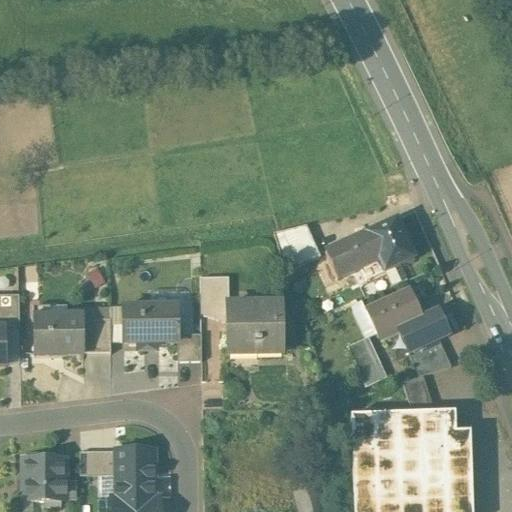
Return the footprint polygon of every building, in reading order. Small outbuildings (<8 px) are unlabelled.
[(397,222),(366,236),(366,237),(379,264),(391,291),(406,283),(406,282),(400,268),(415,262),(397,222)] [(290,232),(273,236),(286,276),(320,260),(306,228),(290,232)] [(331,252),(325,255),(337,283),(379,264),(366,237),(331,253),(331,252)] [(229,307),(228,278),(200,279),(200,309),(228,309),(228,307),(229,307)] [(409,294),(365,314),(378,341),(397,333),(421,321),(420,320),(409,294)] [(19,298),(0,298),(0,330),(3,330),(3,332),(19,333),(19,298)] [(281,355),(280,306),(229,307),(228,307),(228,309),(228,330),(229,356),(281,355)] [(179,307),(123,309),(124,344),(177,343),(180,343),(180,337),(179,307)] [(51,309),(34,309),(34,320),(35,320),(35,323),(51,323),(51,320),(51,309)] [(421,321),(397,333),(408,357),(438,343),(448,339),(436,313),(420,320),(421,321)] [(83,320),(51,320),(51,323),(35,323),(35,320),(34,320),(34,356),(83,356),(83,351),(83,323),(83,320)] [(110,323),(83,323),(83,351),(110,351),(110,323)] [(201,336),(180,337),(180,343),(177,343),(178,362),(201,362),(201,336)] [(367,341),(346,350),(357,375),(378,366),(367,341)] [(438,343),(408,357),(419,381),(423,379),(450,370),(438,343)] [(378,366),(357,375),(364,391),(386,380),(378,366)] [(423,379),(419,381),(402,386),(412,417),(435,416),(423,379)] [(472,511),(471,450),(456,451),(455,415),(435,416),(412,417),(351,419),(353,511),(472,511)] [(135,452),(135,456),(118,456),(118,452),(116,452),(116,454),(116,479),(116,499),(116,501),(154,501),(154,499),(154,452),(135,452)] [(116,454),(79,455),(80,479),(116,479),(116,454)] [(64,460),(22,461),(23,504),(59,503),(59,484),(64,484),(64,460)] [(314,506),(306,490),(295,496),(303,511),(314,506)] [(154,501),(116,501),(116,499),(111,499),(110,511),(159,511),(159,499),(154,499),(154,501)]
